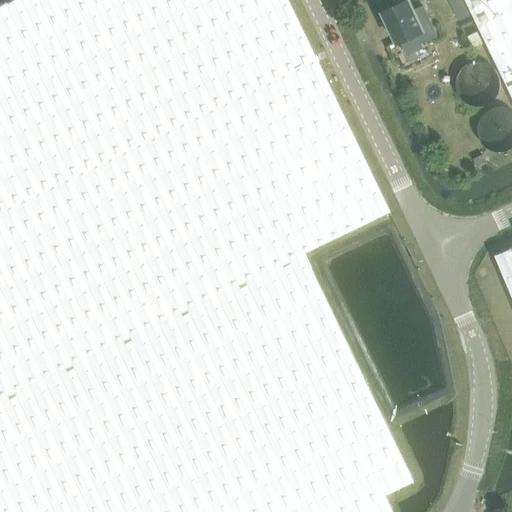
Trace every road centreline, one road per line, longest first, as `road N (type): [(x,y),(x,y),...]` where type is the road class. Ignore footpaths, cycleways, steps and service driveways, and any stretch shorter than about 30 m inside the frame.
road 1 (unclassified): [(433,253),(311,0)]
road 2 (unclassified): [(461,511),(482,400),(480,356),(433,253)]
